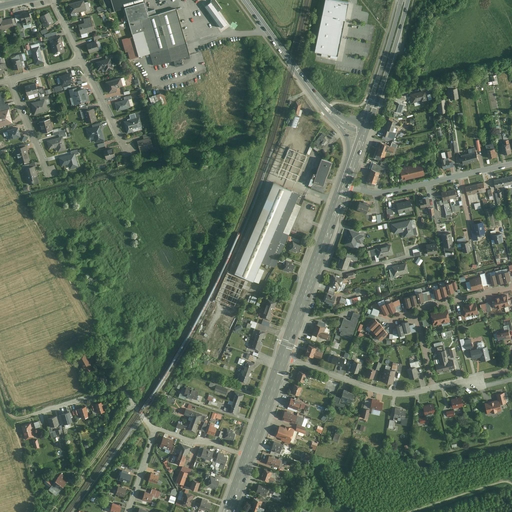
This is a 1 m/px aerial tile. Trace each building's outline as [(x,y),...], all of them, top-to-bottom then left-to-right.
[(68,5),(71,15),(87,10),(85,4),(84,0),(68,5)] [(144,0),(111,0),(115,10),(124,8),(133,37),(139,59),(151,55),(154,67),(174,61),(176,68),(184,65),(182,59),(190,56),(186,42),(176,9),(157,14),(156,10),(148,12),(145,2),(144,0)] [(212,3),(206,7),(221,29),(228,24),(220,12),(223,10),(215,0),(212,0),(212,1),(212,3)] [(347,2),(338,0),(321,0),(312,50),(336,55),(347,2)] [(30,13),(21,14),(22,22),(27,21),(28,25),(32,24),(30,13)] [(50,14),(40,17),(44,28),(54,24),(50,14)] [(78,25),(81,35),(96,31),(92,17),(83,19),(84,23),(78,25)] [(0,31),(14,29),(11,19),(3,21),(2,18),(0,19),(0,31)] [(61,37),(54,39),(55,41),(50,43),(54,55),(65,52),(61,37)] [(139,59),(133,37),(121,40),(124,53),(128,52),(130,61),(139,59)] [(97,42),(87,44),(90,54),(99,51),(97,42)] [(40,47),(31,50),(36,66),(44,63),(40,47)] [(106,72),(114,69),(111,57),(106,59),(96,62),(98,70),(105,68),(106,72)] [(21,60),(13,62),(15,71),(23,69),(21,60)] [(71,74),(58,78),(61,86),(54,88),(56,93),(63,91),(62,87),(74,83),(71,74)] [(106,82),(109,94),(119,92),(118,88),(124,87),(121,78),(106,82)] [(36,84),(26,87),(28,96),(38,93),(37,90),(36,84)] [(459,98),(457,87),(456,88),(455,84),(447,85),(449,88),(449,89),(450,99),(459,98)] [(75,105),(90,102),(86,89),(78,91),(77,88),(69,90),(71,98),(73,97),(75,105)] [(421,91),(409,94),(412,103),(419,101),(420,104),(429,101),(426,91),(426,90),(421,91)] [(152,104),(162,101),(164,105),(169,104),(165,92),(150,97),(152,104)] [(446,112),(445,99),(437,99),(438,113),(446,112)] [(41,101),(32,104),(35,114),(48,111),(45,100),(41,101)] [(115,103),(117,113),(131,109),(129,100),(125,101),(115,103)] [(297,102),(293,114),(298,116),(302,104),(297,102)] [(87,124),(98,121),(95,109),(84,112),(87,124)] [(9,110),(0,112),(0,127),(13,124),(9,110)] [(129,115),(131,121),(140,118),(144,117),(142,112),(129,115)] [(131,121),(124,123),(127,135),(134,133),(133,129),(142,127),(140,118),(131,121)] [(397,122),(388,119),(382,136),(394,140),(398,128),(395,127),(397,122)] [(50,120),(40,123),(43,133),(53,131),(50,120)] [(94,137),(96,144),(105,141),(101,126),(86,129),(89,138),(94,137)] [(19,128),(8,131),(10,140),(21,137),(19,128)] [(317,143),(315,146),(318,149),(320,146),(321,146),(326,140),(323,138),(325,136),(322,133),(316,141),(317,142),(317,143)] [(63,138),(48,142),(50,149),(57,147),(58,152),(66,150),(63,138)] [(144,140),(138,142),(140,152),(155,148),(152,138),(151,138),(144,140)] [(511,152),(509,140),(504,140),(505,145),(502,145),(504,155),(511,152)] [(392,153),(394,148),(380,142),(375,158),(380,160),(381,156),(384,157),(387,151),(392,153)] [(497,156),(494,143),(486,145),(489,158),(497,156)] [(27,147),(16,150),(19,164),(30,161),(27,147)] [(114,149),(105,152),(107,160),(116,158),(114,149)] [(479,161),(477,151),(469,153),(471,162),(479,161)] [(471,162),(469,153),(461,155),(463,164),(471,162)] [(71,170),(79,167),(76,155),(76,154),(72,155),(59,159),(61,167),(69,165),(71,170)] [(314,174),(313,176),(312,178),(315,179),(312,188),(325,192),(328,182),(327,181),(333,162),(322,158),(317,174),(314,174)] [(445,158),(440,159),(443,169),(450,167),(449,160),(445,161),(445,158)] [(380,165),(373,163),(366,184),(371,186),(372,183),(375,184),(379,173),(383,174),(386,166),(380,164),(380,165)] [(424,175),(421,163),(399,168),(402,180),(424,175)] [(35,167),(25,170),(29,185),(39,182),(35,167)] [(508,186),(506,177),(495,180),(497,188),(501,187),(502,190),(505,189),(504,186),(508,186)] [(484,182),(477,184),(479,192),(486,191),(484,182)] [(300,194),(274,183),(235,274),(254,282),(262,262),(275,267),(302,206),(296,204),(300,194)] [(479,192),(477,184),(465,187),(467,195),(479,192)] [(457,198),(454,189),(448,191),(450,199),(457,198)] [(450,199),(448,191),(441,193),(443,201),(450,199)] [(430,205),(428,197),(422,198),(422,200),(419,201),(421,208),(430,205)] [(410,200),(396,203),(399,214),(412,211),(410,200)] [(366,214),(369,205),(366,205),(367,202),(363,201),(362,203),(360,202),(357,211),(366,214)] [(410,220),(391,224),(394,234),(403,232),(404,238),(417,234),(416,228),(412,228),(410,220)] [(486,233),(483,222),(474,224),(475,230),(476,235),(478,235),(486,233)] [(359,233),(349,230),(344,245),(354,248),(356,242),(361,244),(364,236),(359,234),(359,233)] [(454,254),(451,233),(442,234),(443,240),(445,255),(454,254)] [(504,242),(502,234),(492,236),(493,240),(495,240),(496,244),(504,242)] [(300,243),(293,241),(289,250),(296,253),(296,251),(300,253),(302,246),(299,245),(300,243)] [(471,251),(469,242),(466,242),(461,244),(463,253),(471,251)] [(436,243),(426,245),(427,255),(437,253),(436,243)] [(391,245),(375,248),(376,249),(377,255),(378,258),(393,254),(391,245)] [(351,258),(350,259),(357,261),(360,254),(355,253),(355,255),(351,254),(350,257),(351,258)] [(341,254),(336,266),(346,270),(350,259),(351,258),(350,257),(341,254)] [(420,265),(423,260),(418,257),(415,262),(420,265)] [(292,263),(286,260),(282,270),(289,273),(289,271),(293,272),(295,266),(292,264),(292,263)] [(408,273),(406,263),(391,267),(392,269),(394,277),(396,276),(408,273)] [(511,282),(509,272),(503,273),(505,283),(511,282)] [(503,273),(496,275),(498,285),(505,283),(503,273)] [(285,294),(288,284),(280,281),(281,277),(273,274),(270,283),(277,286),(275,291),(285,294)] [(333,275),(329,287),(330,287),(335,289),(337,290),(339,286),(341,287),(344,279),(333,275)] [(498,285),(496,275),(490,277),(492,286),(498,285)] [(481,277),(469,280),(472,292),(484,289),(481,277)] [(454,293),(452,284),(446,285),(446,286),(448,294),(454,293)] [(439,287),(440,289),(442,297),(448,296),(448,294),(446,286),(439,287)] [(442,297),(440,289),(433,290),(435,299),(436,300),(442,298),(442,297)] [(422,294),(422,292),(416,294),(416,295),(418,303),(424,302),(422,294)] [(327,294),(327,293),(324,301),(333,304),(335,297),(333,296),(327,294)] [(236,301),(234,301),(233,305),(237,307),(242,297),(238,295),(236,301)] [(409,297),(410,298),(412,306),(418,305),(418,303),(416,295),(409,297)] [(510,306),(507,295),(501,296),(504,308),(510,306)] [(504,308),(501,296),(495,298),(497,309),(504,308)] [(412,306),(410,298),(404,299),(406,309),(412,308),(412,306)] [(265,309),(272,311),(273,309),(275,309),(277,302),(267,299),(265,306),(266,306),(265,309)] [(396,311),(392,302),(385,305),(389,313),(390,314),(396,311)] [(478,315),(475,303),(469,305),(472,316),(478,315)] [(389,313),(385,305),(385,304),(379,307),(383,316),(389,313)] [(472,316),(469,305),(462,306),(463,311),(465,318),(472,316)] [(271,314),(272,311),(265,309),(264,312),(262,311),(260,318),(270,322),(273,315),(271,314)] [(450,322),(447,309),(439,311),(442,324),(450,322)] [(351,340),(360,312),(354,310),(350,321),(343,319),(339,331),(341,332),(339,335),(351,340)] [(442,324),(439,311),(430,313),(434,326),(442,324)] [(372,331),(379,324),(375,320),(367,327),(372,331)] [(401,324),(402,325),(404,334),(411,332),(409,326),(408,322),(401,324)] [(384,329),(379,324),(372,331),(377,336),(383,330),(384,329)] [(324,333),(325,328),(315,325),(312,335),(327,340),(329,335),(324,333)] [(404,334),(402,325),(395,327),(398,337),(404,335),(404,334)] [(264,339),(266,333),(256,329),(254,336),(256,336),(255,339),(262,341),(263,339),(264,339)] [(381,341),(388,334),(383,330),(377,336),(376,337),(381,341)] [(511,338),(509,330),(497,333),(498,334),(494,335),(496,341),(499,340),(499,341),(511,338)] [(340,344),(339,343),(341,336),(337,335),(333,345),(339,348),(340,344)] [(261,345),(262,341),(255,339),(254,342),(252,342),(249,349),(260,352),(262,345),(261,345)] [(473,348),(471,339),(464,341),(466,349),(473,348)] [(477,350),(470,351),(472,360),(480,358),(481,363),(490,360),(487,347),(485,348),(483,343),(482,343),(478,343),(477,344),(478,347),(477,350)] [(324,351),(308,345),(305,356),(312,358),(313,357),(321,360),(324,351)] [(446,351),(442,352),(446,371),(455,369),(453,360),(448,361),(446,351)] [(446,371),(442,352),(438,353),(440,363),(435,364),(437,373),(446,371)] [(89,359),(87,355),(77,360),(80,365),(81,365),(86,373),(94,369),(89,360),(89,359)] [(344,359),(334,355),(331,363),(341,367),(344,359)] [(253,370),(255,364),(246,361),(244,367),(245,367),(244,371),(251,373),(252,369),(253,370)] [(363,363),(355,361),(351,372),(358,374),(359,369),(361,369),(363,363)] [(418,378),(416,368),(411,369),(407,370),(409,380),(418,378)] [(372,380),(375,371),(367,369),(365,377),(372,380)] [(392,385),(396,371),(384,369),(381,383),(392,385)] [(303,382),(306,373),(298,370),(295,379),(303,382)] [(249,376),(251,373),(244,371),(243,374),(241,373),(238,380),(248,384),(251,377),(249,376)] [(298,395),(301,386),(293,383),(290,392),(298,395)] [(228,389),(216,386),(214,391),(226,395),(228,389)] [(199,392),(186,388),(183,396),(186,397),(196,400),(199,392)] [(351,402),(354,394),(343,391),(340,398),(351,402)] [(234,398),(232,402),(239,405),(241,401),(242,401),(244,395),(234,392),(232,398),(234,398)] [(498,400),(485,403),(487,413),(501,410),(499,404),(507,402),(504,393),(496,395),(498,400)] [(339,403),(340,398),(335,396),(333,401),(335,402),(334,404),(343,407),(344,405),(339,403)] [(301,400),(290,397),(287,405),(288,405),(287,408),(293,411),(294,408),(298,409),(299,406),(302,408),(304,404),(300,402),(301,400)] [(455,399),(451,400),(453,408),(462,406),(461,397),(457,398),(455,398),(455,399)] [(371,402),(370,408),(373,409),(380,410),(381,410),(382,403),(379,402),(379,401),(372,399),(371,402)] [(104,410),(102,401),(94,403),(97,412),(104,410)] [(237,415),(240,408),(238,408),(239,405),(232,402),(229,401),(228,404),(230,405),(228,409),(225,408),(224,411),(237,415)] [(432,403),(422,405),(424,414),(434,412),(432,403)] [(88,415),(86,406),(78,408),(81,417),(88,415)] [(367,418),(369,409),(362,407),(360,417),(367,418)] [(404,417),(405,410),(394,408),(393,416),(401,418),(400,424),(406,425),(407,418),(404,417)] [(192,419),(191,422),(197,424),(199,421),(204,423),(206,417),(186,409),(183,415),(192,419)] [(453,409),(446,411),(448,417),(455,415),(453,409)] [(304,417),(284,410),(281,418),(297,423),(301,425),(304,417)] [(71,421),(68,411),(61,413),(64,423),(71,421)] [(58,424),(56,415),(48,417),(51,426),(58,424)] [(33,436),(30,422),(21,425),(24,438),(33,436)] [(197,424),(191,422),(190,425),(188,424),(186,430),(196,434),(198,428),(196,428),(197,424)] [(215,425),(211,423),(207,434),(214,436),(217,428),(214,427),(215,425)] [(289,442),(294,428),(285,425),(284,427),(279,425),(275,436),(280,437),(280,439),(289,442)] [(233,431),(227,429),(223,439),(230,441),(230,440),(233,441),(236,434),(233,433),(233,431)] [(173,440),(163,436),(159,446),(162,447),(162,448),(165,449),(166,448),(169,450),(168,452),(171,453),(174,445),(172,444),(173,440)] [(282,443),(273,440),(270,450),(279,453),(282,443)] [(191,447),(181,443),(178,449),(180,449),(179,453),(186,456),(187,452),(188,453),(191,447)] [(210,460),(214,451),(203,447),(203,448),(201,453),(200,456),(210,460)] [(224,454),(218,451),(216,458),(214,461),(216,462),(220,463),(219,467),(223,468),(228,456),(224,455),(224,454)] [(184,459),(186,456),(179,453),(178,456),(176,455),(173,462),(184,466),(186,459),(184,459)] [(278,459),(268,455),(265,463),(280,468),(282,463),(279,462),(280,459),(278,459)] [(192,469),(184,466),(182,470),(189,473),(190,474),(192,469)] [(269,476),(271,471),(263,468),(259,478),(267,481),(268,480),(272,482),(274,478),(269,476)] [(128,482),(131,474),(127,472),(128,471),(122,469),(119,479),(128,482)] [(189,473),(182,470),(181,470),(176,482),(177,482),(183,484),(184,485),(189,473)] [(159,475),(150,472),(148,480),(157,483),(159,475)] [(216,478),(210,476),(206,486),(212,488),(213,486),(216,487),(219,481),(215,479),(216,478)] [(56,495),(65,482),(57,477),(48,489),(56,495)] [(197,491),(200,482),(193,479),(190,488),(197,491)] [(268,488),(258,484),(255,492),(265,496),(268,488)] [(126,489),(118,485),(115,492),(124,496),(126,489)] [(151,489),(150,493),(153,493),(152,495),(158,497),(160,492),(151,489)] [(150,493),(144,491),(142,499),(150,501),(152,495),(153,493),(150,493)] [(190,505),(193,494),(183,491),(180,502),(182,503),(183,504),(186,505),(188,505),(190,505)] [(255,498),(252,497),(248,508),(259,511),(261,511),(263,508),(259,507),(261,500),(255,498)] [(208,500),(202,498),(200,503),(197,502),(195,507),(204,510),(205,509),(208,510),(211,503),(207,502),(208,500)] [(120,505),(112,502),(109,511),(111,511),(118,511),(121,507),(119,506),(120,505)]
